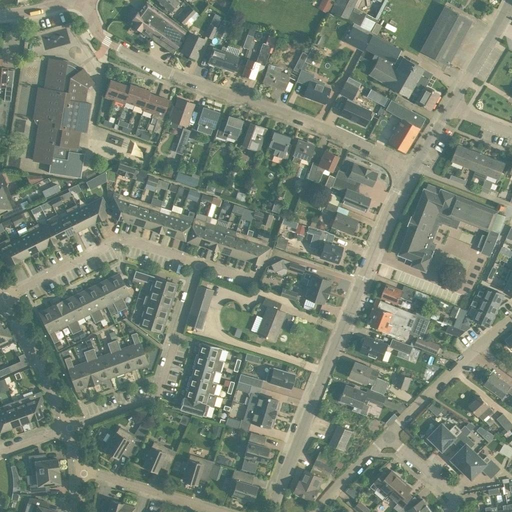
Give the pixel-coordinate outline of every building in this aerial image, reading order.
[(178,1),(176,0),(155,0),(168,11),(178,1)] [(319,0),(316,8),(326,12),(332,0),(319,0)] [(336,0),(331,11),(370,32),(375,22),(364,16),(366,13),(353,7),(356,0),(336,0)] [(131,21),(133,22),(131,25),(147,37),(150,34),(152,31),(176,49),(180,42),(178,40),(186,31),(146,1),(139,11),(138,11),(131,21)] [(472,20),(444,5),(420,51),(448,65),(472,20)] [(197,14),(189,6),(178,19),(184,25),(191,17),(193,19),(197,14)] [(214,36),(220,39),(228,22),(222,19),(214,36)] [(216,28),(211,25),(205,35),(211,38),(216,28)] [(351,28),(344,43),(362,52),(369,37),(351,28)] [(205,40),(190,33),(181,52),(196,59),(205,40)] [(248,49),(249,46),(253,37),(247,35),(243,47),(248,49)] [(243,74),(245,75),(245,78),(250,79),(251,77),(253,78),(258,63),(264,65),(268,55),(270,55),(273,47),(274,47),(277,39),(268,35),(265,44),(262,43),(255,62),(248,59),(243,74)] [(378,58),(391,65),(395,58),(393,57),(398,49),(372,35),(365,48),(379,56),(377,58),(378,58)] [(208,63),(220,67),(226,52),(227,48),(222,46),(221,50),(213,47),(208,63)] [(302,52),(293,69),(299,72),(299,73),(304,62),(307,55),(310,49),(305,47),(302,52)] [(238,56),(226,52),(220,67),(233,71),(238,56)] [(378,58),(368,74),(384,83),(408,97),(411,91),(424,69),(404,57),(397,68),(392,66),(391,65),(378,58)] [(0,86),(5,87),(5,95),(11,96),(13,71),(7,70),(8,68),(1,67),(1,59),(0,58),(0,86)] [(84,102),(87,87),(93,82),(83,68),(79,72),(78,70),(75,68),(73,66),(71,65),(70,65),(68,64),(66,64),(66,61),(49,59),(45,89),(39,88),(34,119),(40,120),(33,161),(50,163),(48,173),(81,178),(81,177),(84,154),(85,154),(76,152),(80,131),(86,132),(90,103),(84,102)] [(307,63),(304,62),(299,73),(300,73),(297,81),(308,85),(304,96),(312,99),(312,98),(325,102),(330,89),(311,82),(314,75),(303,71),(307,63)] [(268,85),(269,84),(284,89),(289,76),(279,72),(280,69),(269,64),(268,68),(267,68),(263,81),(264,82),(264,84),(265,85),(266,86),(268,85)] [(411,91),(415,93),(411,99),(430,110),(439,94),(425,86),(432,74),(425,70),(425,69),(424,69),(411,91)] [(105,97),(115,100),(121,83),(111,79),(105,97)] [(364,126),(371,111),(351,102),(357,88),(344,82),(339,94),(347,98),(340,115),(364,126)] [(131,86),(130,86),(121,83),(115,100),(126,104),(127,102),(126,101),(131,86)] [(127,102),(135,105),(141,87),(131,84),(130,86),(131,86),(126,101),(127,102)] [(151,91),(141,87),(135,105),(144,108),(150,93),(151,91)] [(144,108),(143,110),(153,114),(159,96),(150,93),(144,108)] [(414,104),(398,95),(394,101),(411,110),(414,104)] [(159,96),(153,114),(152,117),(158,119),(153,132),(160,134),(165,118),(163,117),(169,100),(159,96)] [(194,103),(179,98),(174,113),(181,116),(179,123),(186,125),(188,119),(189,119),(194,103)] [(425,118),(391,100),(386,110),(392,113),(391,113),(401,118),(398,126),(388,142),(405,152),(418,131),(425,118)] [(198,122),(199,123),(196,130),(210,135),(213,128),(219,112),(204,107),(198,122)] [(236,140),(237,136),(242,121),(228,116),(228,118),(222,116),(215,136),(226,139),(227,136),(236,140)] [(266,129),(250,123),(243,143),(250,145),(249,148),(258,151),(266,129)] [(183,128),(175,151),(182,154),(190,130),(183,128)] [(290,137),(274,132),(269,147),(274,149),(272,155),(283,158),(286,159),(291,145),(288,143),(290,137)] [(313,145),(298,140),(293,155),(294,155),(292,162),(299,164),(301,158),(308,160),(313,145)] [(453,161),(465,165),(471,150),(459,145),(453,161)] [(338,157),(325,150),(318,165),(312,162),(307,178),(318,183),(325,168),(332,171),(338,157)] [(482,154),(471,150),(465,165),(476,170),(482,154)] [(476,170),(488,174),(494,158),(482,154),(476,170)] [(506,163),(494,158),(488,174),(499,179),(506,163)] [(135,168),(119,163),(116,173),(118,174),(117,180),(127,183),(129,177),(132,178),(135,168)] [(338,170),(335,178),(353,185),(356,180),(372,186),(377,173),(371,171),(372,170),(361,166),(361,167),(354,164),(351,169),(348,168),(346,173),(338,170)] [(171,178),(173,171),(167,169),(165,175),(171,178)] [(94,171),(86,176),(88,180),(97,175),(94,171)] [(6,184),(7,184),(1,172),(0,172),(0,199),(10,195),(6,184)] [(100,185),(106,181),(105,172),(96,177),(100,185)] [(197,185),(199,176),(175,172),(174,181),(197,185)] [(143,188),(155,190),(157,177),(134,174),(133,180),(144,182),(143,188)] [(356,186),(353,185),(335,178),(332,186),(346,192),(342,202),(365,211),(370,198),(354,192),(356,186)] [(162,188),(165,182),(159,179),(156,186),(162,188)] [(171,184),(169,190),(177,193),(179,186),(171,184)] [(478,246),(483,248),(481,252),(491,256),(493,257),(495,252),(493,251),(506,216),(498,212),(498,211),(428,184),(427,189),(425,188),(414,217),(413,216),(411,221),(437,231),(439,225),(442,226),(443,224),(457,229),(461,220),(490,231),(487,236),(483,234),(478,246)] [(221,196),(223,190),(207,185),(205,191),(221,196)] [(186,199),(197,199),(197,190),(186,190),(186,199)] [(62,201),(71,196),(69,192),(60,196),(62,201)] [(112,216),(123,219),(130,197),(116,193),(114,197),(113,197),(110,207),(114,208),(112,216)] [(211,203),(213,198),(202,194),(200,200),(201,200),(211,203)] [(10,195),(0,199),(0,212),(4,211),(7,216),(23,209),(20,203),(15,205),(10,195)] [(88,204),(96,220),(106,215),(103,208),(107,206),(102,197),(88,204)] [(123,219),(133,222),(140,201),(130,197),(123,219)] [(280,212),(284,202),(276,199),(272,209),(280,212)] [(52,205),(50,200),(45,203),(40,205),(43,210),(52,205)] [(150,204),(140,201),(133,222),(143,226),(150,204)] [(338,206),(335,205),(328,202),(327,202),(325,201),(322,207),(325,208),(336,213),(338,206)] [(76,205),(87,225),(96,220),(88,204),(79,209),(77,204),(76,205)] [(143,226),(153,229),(161,207),(150,204),(143,226)] [(40,205),(31,210),(33,215),(42,210),(40,205)] [(67,209),(77,230),(87,225),(76,205),(67,209)] [(161,207),(153,229),(164,232),(171,211),(171,209),(161,205),(161,207)] [(236,205),(234,211),(241,213),(243,207),(236,205)] [(67,235),(77,230),(67,209),(66,210),(68,214),(59,219),(57,214),(67,235)] [(261,220),(264,214),(253,209),(251,216),(261,220)] [(164,232),(174,236),(181,214),(171,211),(164,232)] [(352,234),(354,230),(355,231),(357,230),(358,226),(358,225),(356,224),(358,221),(337,212),(332,226),(352,234)] [(188,240),(198,243),(205,222),(206,222),(208,216),(197,213),(195,218),(188,240)] [(20,214),(14,217),(17,222),(23,220),(23,219),(20,214)] [(47,219),(58,240),(67,235),(57,214),(47,219)] [(181,214),(174,236),(185,239),(190,222),(184,220),(185,215),(181,214)] [(198,243),(209,247),(216,225),(210,223),(212,217),(209,215),(208,216),(206,222),(205,222),(198,243)] [(10,218),(1,223),(3,228),(13,223),(11,218),(10,218)] [(38,224),(48,245),(58,240),(47,219),(49,224),(40,228),(38,224)] [(216,225),(209,247),(219,250),(226,228),(227,229),(229,222),(218,219),(216,225)] [(405,263),(427,271),(437,245),(432,243),(437,231),(411,221),(409,225),(411,225),(399,254),(407,257),(405,263)] [(28,229),(38,249),(48,245),(38,224),(28,229)] [(308,225),(305,232),(312,235),(308,246),(322,250),(320,256),(338,262),(343,247),(331,244),(334,234),(316,228),(308,225)] [(226,228),(219,250),(229,253),(236,232),(226,228)] [(20,238),(29,254),(38,249),(28,229),(27,229),(30,233),(20,238)] [(236,232),(229,253),(239,257),(246,235),(236,232)] [(246,235),(239,257),(250,260),(257,238),(246,235)] [(288,239),(278,236),(275,247),(285,249),(288,239)] [(9,264),(19,259),(9,238),(0,242),(0,246),(1,248),(0,248),(0,256),(1,259),(5,257),(9,264)] [(9,238),(19,259),(29,254),(20,238),(11,243),(9,238)] [(257,238),(250,260),(260,264),(263,256),(267,257),(270,248),(266,246),(267,242),(257,238)] [(305,266),(290,262),(288,268),(302,273),(305,266)] [(148,282),(149,279),(150,275),(136,270),(133,277),(148,282)] [(309,279),(307,285),(328,292),(330,285),(329,285),(331,280),(312,274),(305,272),(304,277),(309,279)] [(122,309),(127,307),(122,297),(129,294),(119,273),(107,279),(122,309)] [(155,277),(150,275),(149,279),(154,281),(149,296),(146,295),(144,300),(170,308),(174,296),(173,295),(177,283),(155,276),(155,277)] [(96,285),(106,305),(113,302),(117,311),(122,309),(107,279),(96,285)] [(428,302),(431,295),(405,285),(403,290),(387,284),(382,297),(398,303),(400,297),(412,302),(414,297),(428,302)] [(99,320),(104,318),(99,308),(106,305),(96,285),(85,290),(99,320)] [(186,324),(202,328),(213,290),(198,285),(186,324)] [(328,292),(307,285),(305,292),(306,292),(304,297),(324,303),(325,298),(326,299),(328,292)] [(297,293),(283,288),(281,295),(295,299),(297,293)] [(490,288),(485,298),(499,305),(504,294),(490,288)] [(99,320),(85,290),(74,296),(83,316),(90,313),(95,322),(99,320)] [(83,316),(74,296),(63,301),(77,331),(82,329),(77,319),(83,316)] [(256,315),(250,330),(257,333),(274,340),(286,312),(279,310),(282,304),(265,297),(263,304),(268,306),(263,318),(256,315)] [(499,305),(485,298),(480,309),(494,315),(498,308),(499,305)] [(77,331),(63,301),(62,300),(50,306),(51,307),(61,327),(67,324),(72,334),(77,331)] [(170,308),(144,300),(143,305),(146,306),(139,325),(161,332),(165,320),(166,320),(170,308)] [(430,319),(381,300),(371,325),(407,340),(410,333),(418,337),(415,345),(437,354),(440,344),(423,337),(430,319)] [(61,327),(51,307),(39,313),(54,343),(59,340),(54,330),(61,327)] [(461,308),(454,326),(459,329),(467,310),(461,308)] [(477,309),(473,318),(489,325),(494,315),(480,309),(480,310),(477,309)] [(0,347),(16,340),(13,333),(10,335),(6,328),(2,330),(0,324),(0,347)] [(448,333),(458,337),(464,332),(465,331),(451,326),(448,333)] [(134,344),(128,347),(135,368),(148,363),(136,332),(131,334),(134,344)] [(388,344),(367,335),(366,337),(365,337),(364,338),(363,338),(362,339),(362,340),(362,342),(364,343),(360,351),(382,360),(388,344)] [(414,346),(393,338),(390,346),(411,354),(414,346)] [(112,341),(123,372),(135,368),(128,347),(121,349),(117,339),(112,341)] [(55,343),(59,350),(64,347),(60,341),(55,343)] [(111,353),(104,355),(112,376),(123,372),(112,341),(107,343),(111,353)] [(198,353),(219,359),(223,348),(201,342),(198,353)] [(93,348),(88,350),(100,381),(112,376),(104,355),(97,358),(93,348)] [(87,361),(80,364),(87,385),(88,386),(100,382),(100,381),(88,350),(83,351),(87,361)] [(195,365),(216,371),(220,372),(224,361),(219,359),(198,353),(198,354),(196,354),(194,360),(196,361),(195,365)] [(87,385),(80,364),(73,367),(70,356),(64,358),(76,390),(87,385)] [(379,370),(357,361),(351,376),(372,385),(371,389),(384,394),(389,382),(377,377),(379,370)] [(192,375),(213,381),(216,371),(195,365),(192,375)] [(7,367),(0,369),(0,375),(0,376),(9,372),(7,367)] [(294,374),(269,367),(265,381),(290,388),(291,384),(293,385),(295,378),(293,378),(294,374)] [(240,373),(238,381),(251,385),(261,388),(263,380),(240,373)] [(511,386),(493,373),(485,384),(502,397),(511,386)] [(411,378),(401,374),(397,385),(407,389),(411,378)] [(188,387),(209,393),(214,395),(217,383),(213,381),(192,375),(191,377),(190,376),(188,383),(189,383),(188,387)] [(261,388),(251,385),(238,381),(236,389),(249,393),(252,393),(252,392),(259,394),(261,388)] [(367,393),(347,386),(343,395),(341,394),(339,402),(344,404),(345,402),(354,405),(355,404),(362,407),(363,403),(368,405),(369,401),(383,406),(386,398),(368,391),(367,393)] [(185,397),(206,404),(209,393),(188,387),(185,397)] [(34,394),(23,398),(25,402),(31,419),(42,416),(39,408),(43,407),(41,401),(43,400),(40,392),(34,394)] [(248,406),(274,414),(276,408),(278,409),(280,402),(278,402),(278,400),(259,394),(252,392),(252,393),(248,406)] [(494,410),(481,395),(470,405),(483,419),(494,410)] [(206,404),(185,397),(183,397),(180,409),(206,416),(210,405),(206,404)] [(25,402),(23,398),(13,401),(21,423),(31,419),(25,402)] [(21,423),(13,401),(3,405),(11,427),(21,423)] [(0,429),(0,431),(11,427),(3,405),(3,406),(0,407),(0,429)] [(274,414),(248,406),(244,420),(270,427),(271,426),(272,426),(274,420),(273,419),(274,414)] [(511,444),(511,432),(510,430),(511,427),(511,422),(504,413),(497,419),(508,431),(505,435),(507,438),(507,439),(511,444)] [(241,421),(227,417),(225,424),(238,428),(241,421)] [(443,450),(453,440),(466,426),(465,425),(461,430),(456,424),(450,430),(443,423),(434,432),(433,430),(426,437),(433,443),(434,442),(443,450)] [(352,432),(338,425),(329,443),(344,450),(352,432)] [(461,470),(477,453),(471,447),(475,443),(467,435),(471,431),(466,426),(453,440),(462,449),(452,459),(457,464),(456,465),(461,470)] [(481,426),(478,430),(483,435),(487,430),(481,426)] [(140,440),(119,428),(114,437),(111,435),(107,442),(110,444),(106,450),(118,457),(121,451),(123,452),(123,453),(129,457),(140,440)] [(265,437),(251,433),(245,456),(250,457),(249,460),(257,463),(258,459),(265,461),(269,448),(262,446),(262,444),(263,444),(265,437)] [(176,452),(154,442),(150,451),(147,450),(143,458),(147,459),(144,466),(156,471),(159,465),(161,466),(168,469),(176,452)] [(498,452),(510,457),(511,452),(511,447),(502,443),(498,452)] [(335,448),(329,445),(325,453),(320,451),(314,463),(315,464),(310,472),(305,470),(300,481),(300,480),(295,492),(314,501),(319,490),(318,490),(324,478),(328,480),(332,472),(333,472),(336,465),(341,468),(344,463),(338,461),(338,460),(333,457),(334,454),(333,454),(335,448)] [(477,453),(461,470),(466,475),(467,473),(472,478),(482,468),(491,477),(500,468),(487,455),(483,459),(477,453)] [(31,462),(32,474),(58,471),(57,459),(43,460),(42,454),(29,456),(29,462),(31,462)] [(229,458),(217,454),(215,462),(227,465),(229,458)] [(213,462),(190,455),(188,465),(184,464),(182,472),(185,473),(183,480),(196,484),(198,477),(201,477),(200,478),(208,480),(213,462)] [(213,464),(211,477),(218,478),(220,465),(213,464)] [(253,475),(235,470),(228,492),(237,495),(236,499),(245,501),(246,498),(253,500),(257,487),(251,485),(253,475)] [(385,497),(389,494),(402,479),(393,470),(386,478),(382,474),(371,486),(376,490),(385,497)] [(60,482),(58,471),(32,474),(33,485),(30,485),(31,492),(46,490),(46,484),(60,482)] [(395,507),(399,511),(409,500),(404,496),(412,487),(402,479),(389,494),(399,502),(395,507)] [(345,491),(355,498),(359,493),(349,486),(345,491)] [(33,505),(30,511),(54,511),(45,509),(47,503),(30,498),(28,503),(33,505)] [(427,511),(431,510),(423,499),(414,506),(410,501),(399,511),(427,511)] [(120,511),(123,503),(111,500),(107,511),(102,511),(101,511),(120,511)] [(358,511),(369,511),(371,510),(359,500),(353,507),(358,511)] [(132,511),(134,507),(123,503),(120,511),(132,511)]
